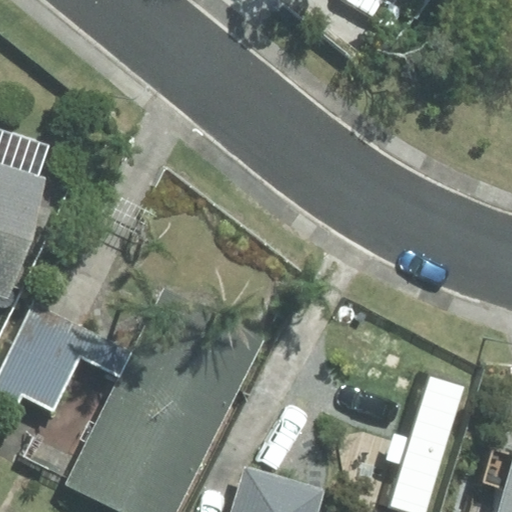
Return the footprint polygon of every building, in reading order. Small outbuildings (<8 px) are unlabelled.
[(0,293),(6,295),(44,180),(35,177),(45,148),(0,133),(0,293)] [(176,511),(262,339),(162,290),(132,351),(120,374),(65,485),(120,511),(176,511)] [(120,374),(132,351),(32,304),(0,371),(0,407),(13,414),(22,396),(53,410),(80,355),(120,374)] [(511,511),(511,453),(493,448),(483,482),(506,489),(499,511),(511,511)] [(317,511),(324,494),(248,471),(235,511),(317,511)]
